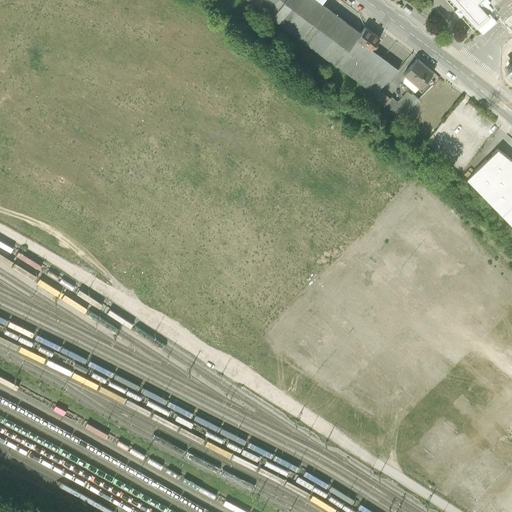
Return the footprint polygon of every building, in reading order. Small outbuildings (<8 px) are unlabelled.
[(246,0),(272,19),(286,0),(246,0)] [(313,0),(286,0),(272,19),(337,67),(357,41),(361,35),(323,7),(313,0)] [(452,0),(457,4),(454,7),(460,13),(462,12),(483,35),(497,22),(493,18),(487,11),(476,0),(452,0)] [(476,0),(487,11),(492,6),(498,0),(476,0)] [(492,6),(487,11),(493,18),(495,16),(499,13),(492,6)] [(366,29),(361,35),(357,41),(371,52),(374,48),(375,46),(380,40),(366,29)] [(373,53),(371,52),(357,41),(337,67),(336,68),(375,96),(379,92),(398,72),(377,56),(373,53)] [(436,74),(417,60),(404,77),(423,91),(436,74)] [(419,101),(413,107),(422,116),(424,117),(430,111),(432,114),(438,107),(444,113),(453,103),(434,85),(419,101)] [(413,107),(419,101),(408,91),(398,103),(392,98),(391,100),(379,92),(375,96),(372,99),(401,120),(408,113),(413,107)] [(417,121),(422,116),(413,107),(408,113),(417,121)] [(511,226),(511,161),(498,150),(489,159),(467,181),(511,226)]
